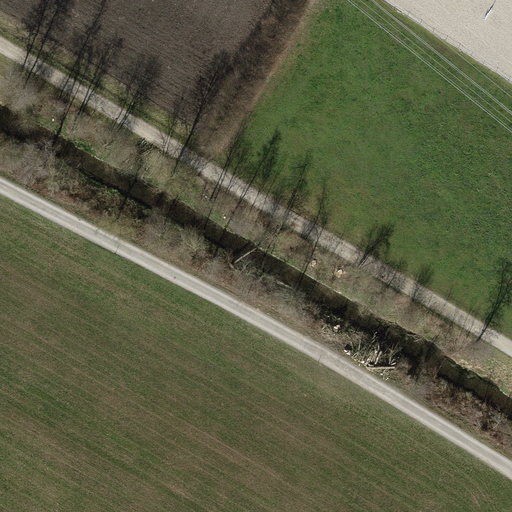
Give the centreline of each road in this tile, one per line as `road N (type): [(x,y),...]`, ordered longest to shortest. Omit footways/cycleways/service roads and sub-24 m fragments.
road 1 (track): [(511,349),(0,42)]
road 2 (track): [(0,179),(414,408),(511,472)]
